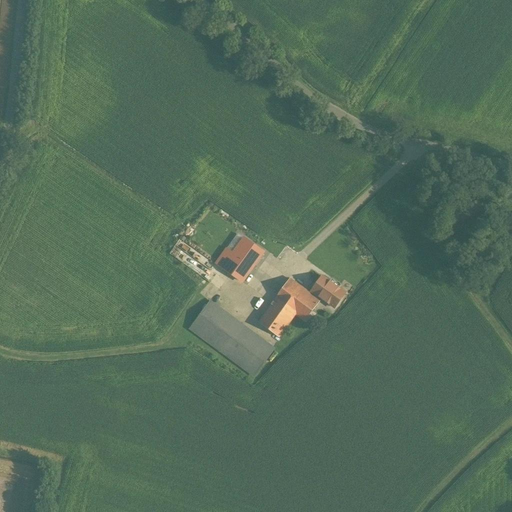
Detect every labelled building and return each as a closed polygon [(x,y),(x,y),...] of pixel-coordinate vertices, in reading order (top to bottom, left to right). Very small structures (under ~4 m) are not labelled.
[(263,253),(237,234),(216,263),(242,282),(263,253)] [(179,235),(166,254),(199,278),(208,266),(184,250),(189,242),(179,235)] [(345,293),(322,277),(311,291),(312,292),(311,294),(310,294),(295,314),(295,315),(305,322),(306,321),(305,321),(319,302),(320,301),(321,299),(334,308),(345,293)] [(289,280),(274,300),(295,314),(310,294),(289,279),(289,280)] [(295,314),(274,300),(258,322),(278,337),(295,315),(295,314)] [(274,349),(210,301),(190,329),(254,376),(274,349)]
